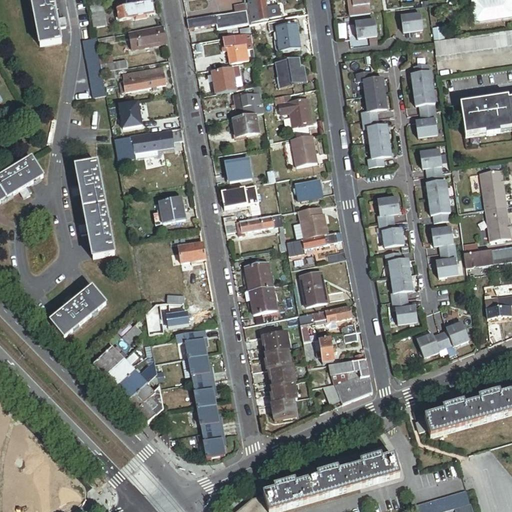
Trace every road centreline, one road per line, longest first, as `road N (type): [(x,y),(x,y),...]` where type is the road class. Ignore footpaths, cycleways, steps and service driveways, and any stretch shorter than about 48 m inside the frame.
road 1 (residential): [(170,0),(254,463)]
road 2 (secondary): [(186,498),(0,306)]
road 3 (residential): [(346,186),(387,404)]
road 4 (secondary): [(0,356),(146,508)]
road 5 (residential): [(320,0),(346,186)]
road 6 (tertiary): [(254,463),(387,404)]
road 7 (tertiary): [(387,404),(511,355)]
road 8 (residential): [(405,177),(427,302)]
road 9 (residential): [(392,57),(405,177)]
